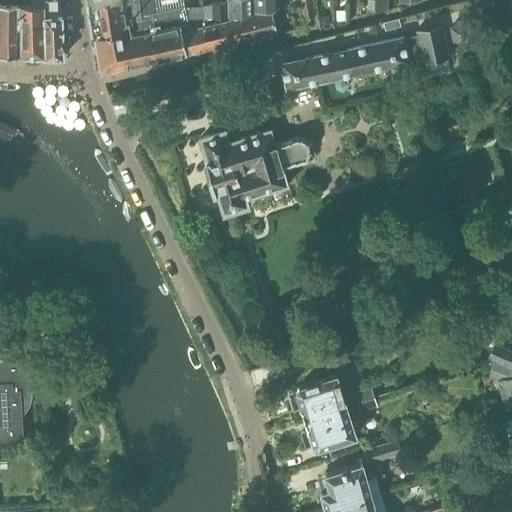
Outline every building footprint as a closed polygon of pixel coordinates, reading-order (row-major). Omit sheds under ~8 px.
[(32,0),(33,5),(20,4),(21,56),(46,57),(46,33),(44,0),(32,0)] [(44,0),(46,33),(46,57),(64,57),(62,15),(59,0),(44,0)] [(108,0),(90,4),(95,35),(118,31),(116,22),(128,21),(131,19),(142,18),(139,0),(108,0)] [(227,0),(227,1),(229,14),(242,12),(254,10),(253,0),(227,0)] [(277,0),(253,0),(256,10),(272,9),(277,7),(277,0)] [(299,0),(303,18),(315,17),(313,0),(299,0)] [(389,0),(376,0),(376,10),(389,11),(389,0)] [(227,1),(212,3),(213,17),(229,14),(227,1)] [(21,56),(20,4),(19,4),(19,5),(0,4),(0,55),(20,56),(21,56)] [(95,35),(101,73),(154,61),(148,30),(163,27),(179,23),(188,21),(185,6),(142,15),(142,18),(131,19),(128,21),(116,22),(118,31),(95,35)] [(229,19),(218,22),(223,44),(277,30),(272,9),(254,10),(254,11),(241,13),(228,15),(229,19)] [(347,9),(336,9),(336,20),(347,21),(347,9)] [(327,14),(318,16),(320,27),(329,25),(327,14)] [(402,18),(387,22),(388,30),(404,26),(402,18)] [(198,26),(196,20),(192,20),(188,21),(179,23),(186,54),(204,49),(198,26)] [(218,22),(198,26),(204,49),(223,44),(218,22)] [(179,23),(163,27),(170,58),(175,56),(186,54),(179,23)] [(465,23),(451,26),(453,39),(468,36),(465,23)] [(403,36),(280,63),(286,89),(408,61),(408,60),(422,57),(423,62),(424,62),(427,74),(450,68),(448,56),(441,24),(416,29),(417,34),(403,37),(403,36)] [(170,58),(163,27),(148,30),(154,61),(170,58)] [(199,137),(202,145),(223,213),(248,206),(245,198),(288,185),(282,166),(305,159),(309,151),(306,141),(298,136),(275,144),(270,128),(228,141),(224,129),(199,137)] [(0,438),(24,437),(22,415),(24,413),(26,411),(27,409),(28,407),(30,403),(31,401),(32,399),(32,397),(33,394),(33,392),(33,390),(33,388),(33,385),(32,382),(32,380),(31,378),(30,376),(29,374),(28,371),(25,368),(24,366),(20,363),(20,357),(33,356),(33,355),(0,356),(0,438)] [(296,391),(284,395),(289,409),(300,405),(304,418),(374,397),(371,387),(354,393),(346,387),(341,388),(336,373),(298,385),(296,390),(296,391)] [(355,436),(350,419),(355,417),(360,410),(376,405),(375,400),(374,397),(304,418),(308,429),(296,433),(301,447),(312,444),(317,447),(355,436)] [(398,438),(363,448),(368,462),(402,452),(398,438)] [(319,490),(324,508),(347,502),(368,496),(380,492),(375,475),(366,478),(362,461),(323,472),(328,488),(319,490)] [(386,511),(380,492),(368,496),(347,502),(324,508),(325,511),(386,511)]
